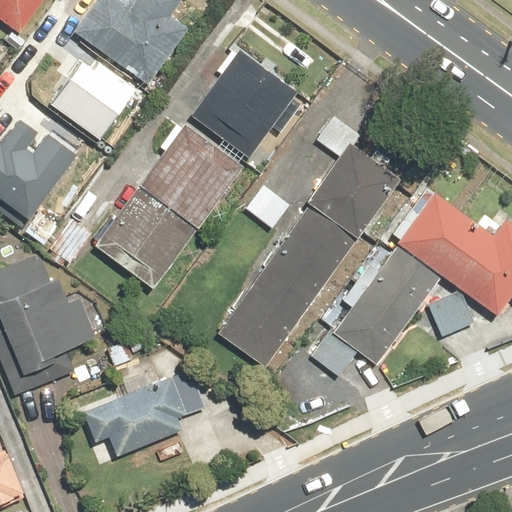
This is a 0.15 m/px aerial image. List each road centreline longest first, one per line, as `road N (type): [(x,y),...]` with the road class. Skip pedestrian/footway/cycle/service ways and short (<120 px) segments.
road 1 (secondary): [(319,511),(511,436)]
road 2 (secondary): [(380,0),(511,95)]
